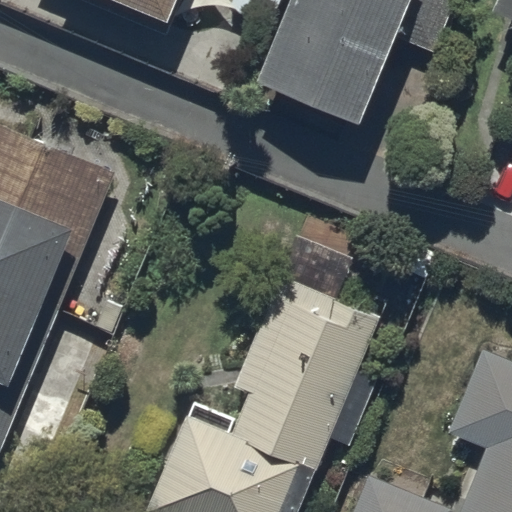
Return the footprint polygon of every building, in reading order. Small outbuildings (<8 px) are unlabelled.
[(180,0),(73,0),(165,38),(180,0)] [(290,0),(255,78),(356,124),(396,36),(430,52),(453,0),(290,0)] [(511,0),(502,0),(498,12),(511,17),(511,114),(506,128),(511,130),(511,0)] [(116,178),(0,131),(0,458),(2,459),(116,178)] [(299,511),(378,317),(278,277),(234,386),(249,392),(238,420),(191,401),(146,511),(299,511)] [(511,511),(511,360),(484,349),(450,431),(487,446),(459,511),(450,511),(452,507),(365,472),(348,511),(511,511)]
